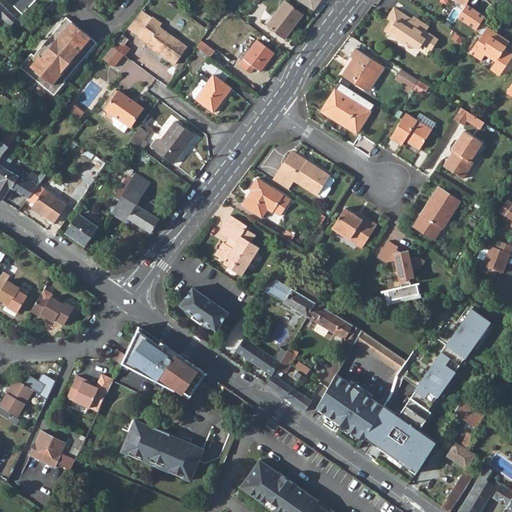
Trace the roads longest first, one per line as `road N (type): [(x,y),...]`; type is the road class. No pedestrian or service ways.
road 1 (tertiary): [(426,511),(124,299)]
road 2 (secondary): [(241,150),(124,299)]
road 3 (secondary): [(124,299),(0,214)]
road 4 (residential): [(273,107),(390,184)]
road 5 (residential): [(124,299),(86,345),(6,352)]
road 6 (secondary): [(349,0),(273,107)]
